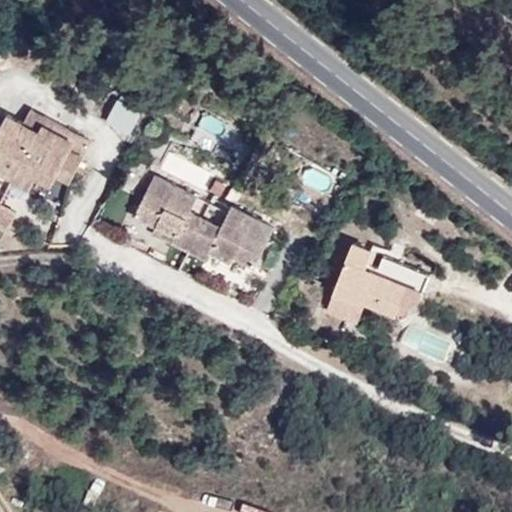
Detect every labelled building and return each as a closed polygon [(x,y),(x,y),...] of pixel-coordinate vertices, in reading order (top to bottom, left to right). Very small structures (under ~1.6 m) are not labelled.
[(120,90),(106,116),(132,130),(146,104),(120,90)] [(90,133),(30,104),(26,113),(8,104),(0,120),(0,170),(58,199),(90,133)] [(136,192),(144,167),(131,163),(124,188),(136,192)] [(276,216),(232,197),(223,219),(193,206),(201,187),(155,167),(134,212),(155,221),(153,227),(252,271),(276,216)] [(0,201),(0,223),(8,227),(17,209),(0,201)] [(411,318),(433,266),(356,234),(326,306),(359,320),(368,300),(411,318)]
